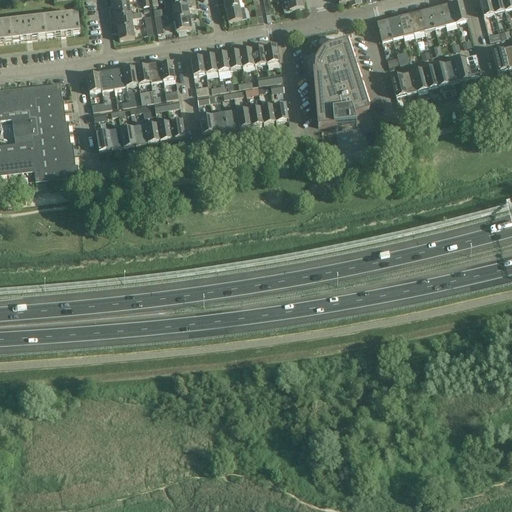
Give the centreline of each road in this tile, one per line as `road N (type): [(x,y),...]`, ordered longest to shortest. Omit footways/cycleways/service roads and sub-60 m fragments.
road 1 (motorway): [(511,230),(351,270),(0,315)]
road 2 (motorway): [(0,340),(240,319),(511,267)]
road 3 (residential): [(74,65),(88,175),(197,157)]
road 4 (residential): [(197,157),(300,142),(281,32)]
